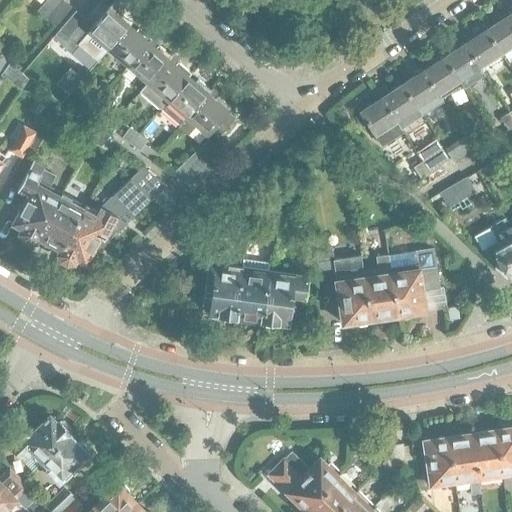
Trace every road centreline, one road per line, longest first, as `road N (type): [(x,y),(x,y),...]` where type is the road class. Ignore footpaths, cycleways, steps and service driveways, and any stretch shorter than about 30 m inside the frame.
road 1 (residential): [(69,332),(300,106)]
road 2 (tertiary): [(210,394),(358,399),(511,366)]
road 3 (tertiary): [(511,346),(358,381),(212,376)]
road 4 (residential): [(300,106),(450,0)]
road 5 (tertiary): [(53,342),(127,376),(210,394)]
road 6 (residential): [(300,106),(175,0)]
road 7 (tertiary): [(212,376),(132,359),(69,332)]
road 8 (residential): [(226,511),(201,488),(210,394)]
